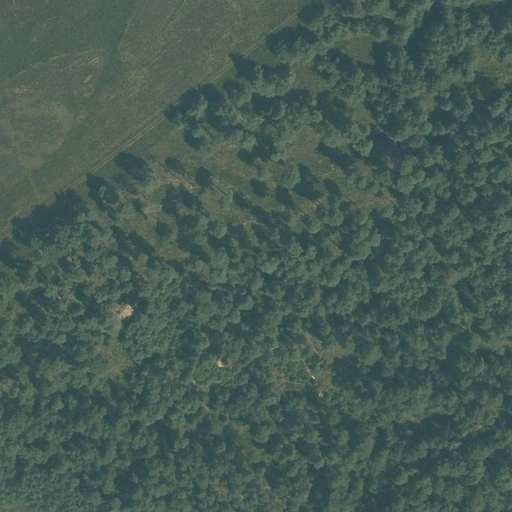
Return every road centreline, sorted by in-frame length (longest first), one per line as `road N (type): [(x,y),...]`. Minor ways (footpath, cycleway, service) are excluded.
road 1 (track): [(0,243),(317,0)]
road 2 (track): [(354,511),(511,403)]
